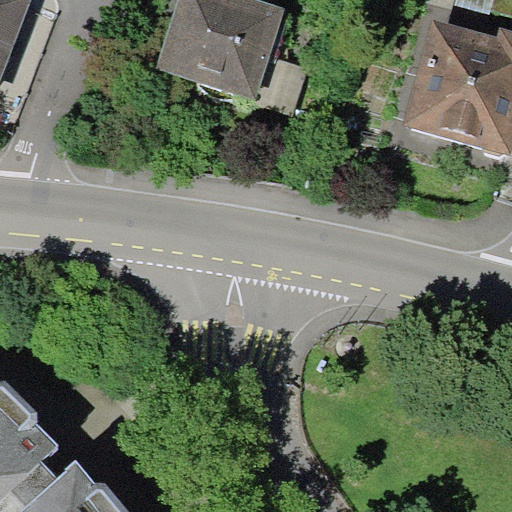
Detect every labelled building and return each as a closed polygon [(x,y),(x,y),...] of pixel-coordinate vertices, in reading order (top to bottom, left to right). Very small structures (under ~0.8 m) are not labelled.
[(0,0),(0,79),(30,0),(0,0)] [(264,0),(176,0),(156,68),(256,98),(284,6),(264,0)] [(497,36),(432,19),(403,125),(511,155),(511,152),(511,30),(499,27),(497,36)] [(308,68),(278,59),(264,102),(294,111),(308,68)] [(0,511),(18,511),(57,477),(40,460),(58,444),(36,422),(37,413),(4,381),(0,381),(0,511)] [(18,511),(129,511),(105,481),(95,481),(76,459),(57,477),(18,511)]
